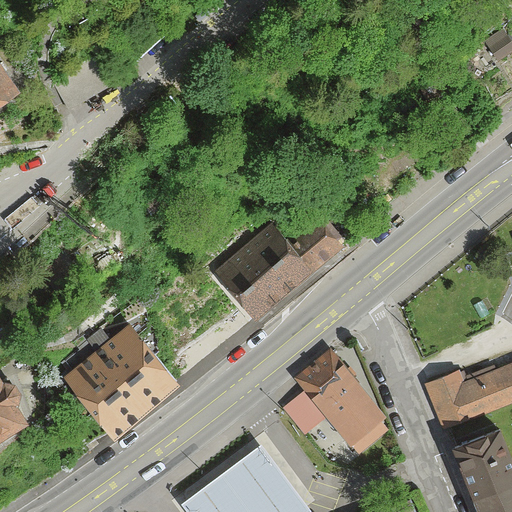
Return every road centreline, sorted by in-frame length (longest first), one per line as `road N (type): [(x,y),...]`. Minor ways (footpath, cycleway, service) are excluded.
road 1 (primary): [(352,293),(69,511)]
road 2 (residential): [(254,0),(108,118),(0,221)]
road 3 (residential): [(352,293),(447,511)]
road 4 (primary): [(511,164),(352,293)]
